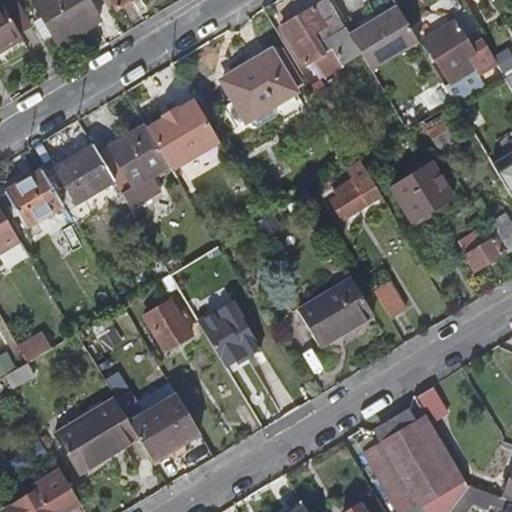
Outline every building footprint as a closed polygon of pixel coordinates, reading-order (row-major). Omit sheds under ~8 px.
[(102,21),(89,0),(42,0),(36,4),(45,18),(37,23),(46,38),(54,34),(59,42),(85,28),(86,31),(102,21)] [(134,0),(112,0),(118,10),(134,0)] [(342,66),(362,54),(349,33),(329,0),(328,0),(281,29),(304,66),(314,60),(325,78),(343,68),(342,66)] [(371,69),(419,40),(397,5),(349,33),(362,54),(371,69)] [(3,6),(0,7),(0,53),(23,40),(3,6)] [(494,67),(497,63),(495,61),(483,41),(472,48),(456,21),(423,39),(450,84),(473,70),(481,83),(492,76),(494,67)] [(281,46),(223,79),(237,102),(235,104),(234,106),(236,108),(237,110),(239,110),(241,109),(248,121),(250,120),(296,93),(295,90),(303,86),(281,46)] [(511,59),(508,53),(495,61),(497,63),(505,78),(507,81),(511,78),(511,70),(509,66),(511,64),(511,59)] [(483,87),(481,83),(473,70),(450,84),(459,101),(483,87)] [(511,89),(507,81),(505,78),(495,84),(511,111),(511,89)] [(296,93),(250,120),(255,127),(260,129),(278,119),(279,114),(287,122),(307,110),(296,93)] [(458,106),(452,95),(428,110),(420,96),(396,111),(405,125),(424,113),(431,122),(440,117),(458,106)] [(221,143),(195,100),(162,117),(164,119),(147,129),(170,167),(173,172),(221,143)] [(410,135),(426,125),(431,122),(424,113),(405,125),(410,135)] [(347,125),(341,115),(332,120),(339,131),(347,125)] [(431,122),(426,125),(441,152),(457,142),(440,117),(431,122)] [(116,182),(133,211),(164,195),(155,177),(170,167),(147,129),(145,126),(100,154),(116,182)] [(100,154),(95,147),(58,169),(78,204),(116,182),(100,154)] [(345,223),(385,200),(363,163),(358,166),(351,170),(357,182),(338,193),(340,197),(333,201),(345,223)] [(511,164),(498,173),(511,195),(511,164)] [(454,202),(433,168),(393,192),(413,226),(454,202)] [(63,208),(42,172),(7,193),(28,229),(63,208)] [(0,278),(30,260),(20,243),(0,209),(0,278)] [(267,221),(260,225),(267,237),(270,241),(285,232),(281,226),(291,219),(285,210),(274,216),(267,221)] [(511,221),(508,215),(478,233),(461,243),(476,269),(504,253),(511,248),(511,221)] [(178,257),(165,265),(167,268),(173,277),(186,269),(178,257)] [(173,277),(167,268),(149,278),(155,287),(173,277)] [(179,288),(173,277),(155,287),(162,299),(179,288)] [(319,347),(373,315),(351,280),(298,311),(319,347)] [(375,293),(390,319),(406,310),(390,283),(375,293)] [(192,335),(171,301),(147,316),(167,349),(192,335)] [(264,351),(235,304),(201,324),(228,370),(249,358),(250,359),(264,351)] [(20,348),(29,363),(54,348),(44,333),(20,348)] [(18,369),(9,354),(0,358),(0,379),(0,380),(4,378),(18,369)] [(179,396),(172,384),(140,403),(147,414),(179,396)] [(449,416),(431,386),(415,396),(423,410),(433,426),(449,416)] [(152,461),(200,431),(179,396),(147,414),(130,424),(140,441),(152,461)] [(79,477),(140,441),(130,424),(116,402),(56,438),(79,477)] [(433,426),(423,410),(413,417),(416,422),(380,444),(375,435),(358,445),(363,453),(361,455),(394,511),(416,511),(465,483),(433,426)] [(380,444),(416,422),(413,417),(409,410),(373,432),(375,435),(380,444)] [(511,503),(511,466),(501,499),(507,501),(511,503)] [(58,511),(64,511),(79,503),(61,472),(32,489),(35,495),(42,508),(48,505),(51,511),(57,509),(58,511)] [(501,499),(468,487),(447,511),(469,511),(473,508),(484,511),(488,511),(489,508),(502,511),(503,511),(507,501),(501,499)] [(58,511),(57,509),(51,511),(48,505),(42,508),(35,495),(19,505),(22,511),(58,511)] [(511,511),(511,503),(507,501),(503,511),(511,511)]
